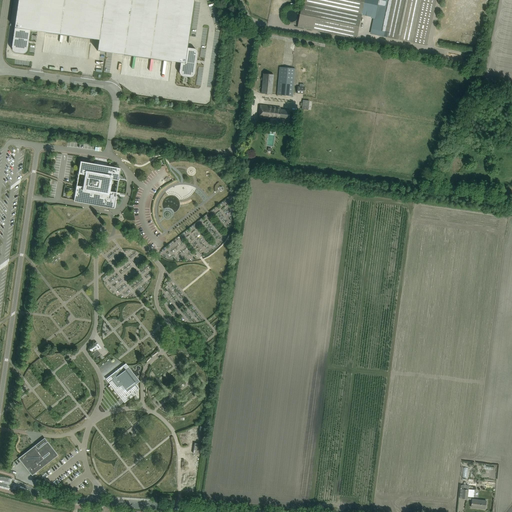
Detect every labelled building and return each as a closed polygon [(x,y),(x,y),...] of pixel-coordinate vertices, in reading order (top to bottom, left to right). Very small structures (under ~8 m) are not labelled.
[(11,47),(11,48),(12,49),(12,50),(12,51),(13,51),(13,52),(14,52),(15,52),(16,53),(23,54),(23,53),(24,53),(25,53),(25,52),(26,52),(27,51),(27,50),(30,30),(99,40),(104,0),(18,0),(14,28),(11,47)] [(104,0),(99,40),(97,51),(180,63),(179,71),(179,72),(179,73),(179,74),(180,74),(180,75),(181,75),(181,76),(186,77),(189,77),(190,77),(191,77),(192,77),(193,76),(194,75),(194,74),(195,73),(195,71),(197,54),(197,53),(197,52),(197,51),(197,50),(196,50),(196,49),(195,49),(194,49),(194,48),(193,48),(187,48),(193,0),(104,0)] [(303,0),(298,27),(357,39),(362,15),(376,18),(379,0),(303,0)] [(379,0),(376,18),(372,34),(381,36),(381,39),(414,46),(415,43),(424,45),(434,0),(379,0)] [(292,96),(295,68),(279,67),(277,95),(292,96)] [(271,94),(273,74),(263,74),(261,94),(271,94)] [(288,120),(289,111),(282,110),(282,108),(260,105),(259,116),(288,120)] [(81,162),(74,201),(113,208),(120,169),(102,166),(102,164),(99,163),(98,165),(81,162)] [(97,350),(101,348),(96,342),(94,344),(95,345),(89,350),(96,358),(100,354),(97,350)] [(126,369),(125,370),(121,366),(106,379),(109,383),(111,381),(123,397),(131,391),(134,395),(136,393),(135,392),(139,388),(134,382),(135,381),(126,369)] [(193,429),(179,434),(182,442),(196,436),(193,429)] [(44,448),(33,435),(7,455),(10,458),(12,456),(14,459),(12,461),(21,473),(38,459),(35,456),(44,448)] [(462,498),(463,498),(467,499),(467,497),(473,498),(474,491),(463,490),(462,498)] [(486,501),(472,499),(471,507),(485,509),(486,501)]
